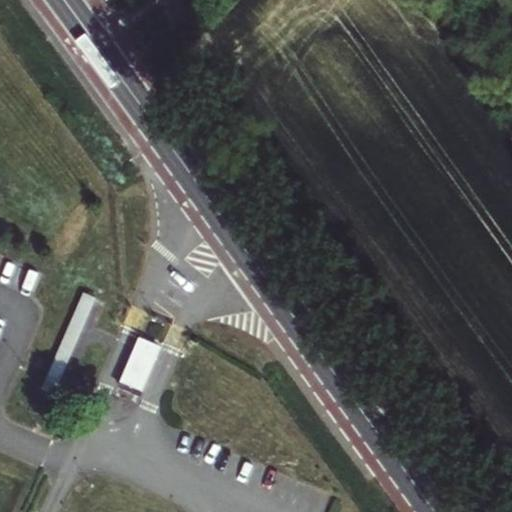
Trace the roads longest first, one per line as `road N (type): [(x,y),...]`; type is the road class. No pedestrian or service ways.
road 1 (unclassified): [(208,196),(172,236),(51,511)]
road 2 (secondary): [(434,511),(256,263)]
road 3 (unclassified): [(128,458),(197,307),(256,263)]
road 4 (secondary): [(208,196),(98,45)]
